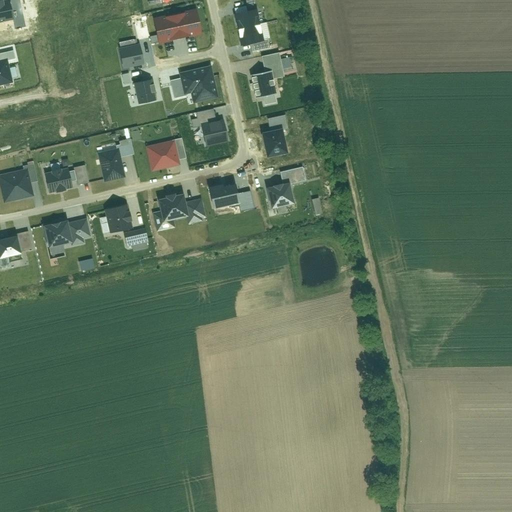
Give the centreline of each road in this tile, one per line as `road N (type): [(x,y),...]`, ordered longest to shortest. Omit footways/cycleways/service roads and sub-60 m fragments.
road 1 (track): [(313,0),(394,388),(394,511)]
road 2 (residential): [(0,219),(250,163),(224,51)]
